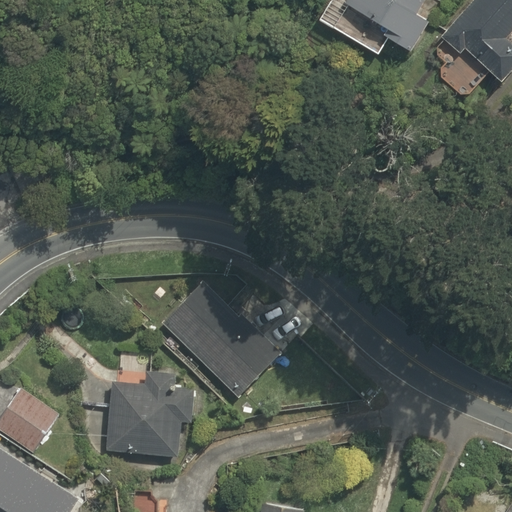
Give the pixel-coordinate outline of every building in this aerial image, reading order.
[(350,0),(335,32),(386,57),(393,42),(426,58),(442,24),(431,19),(440,0),(350,0)] [(511,0),(490,0),(452,43),(457,48),(470,58),(475,51),(511,80),(511,0)] [(253,407),(309,350),(262,304),(249,317),(213,282),(169,326),(253,407)] [(191,380),(151,375),(148,390),(115,385),(105,449),(194,462),(203,398),(189,396),(191,380)] [(70,425),(26,393),(0,428),(43,461),(70,425)] [(88,511),(90,510),(0,449),(0,503),(13,511),(88,511)] [(316,511),(317,509),(268,502),(266,511),(316,511)]
